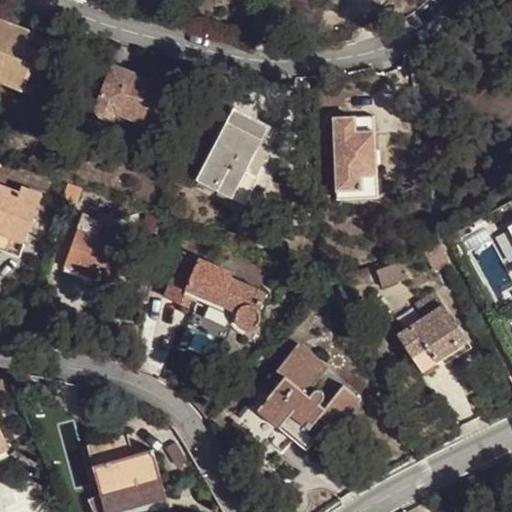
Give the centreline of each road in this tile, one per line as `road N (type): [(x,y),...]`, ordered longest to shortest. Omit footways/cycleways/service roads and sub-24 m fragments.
road 1 (residential): [(29,0),(124,35),(240,62),(354,56),(431,20),(444,0)]
road 2 (residential): [(235,511),(160,399),(122,383),(0,359)]
road 3 (residential): [(375,511),(511,439)]
